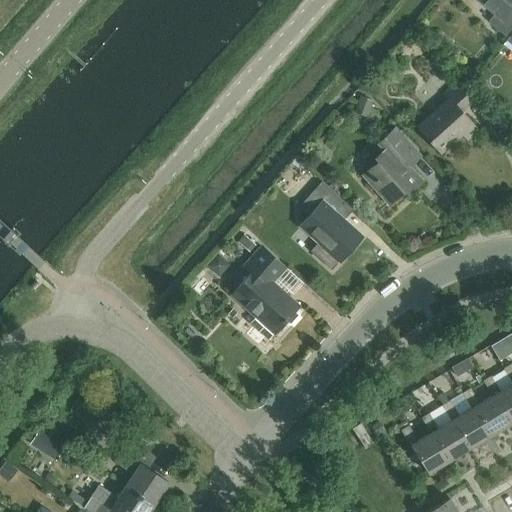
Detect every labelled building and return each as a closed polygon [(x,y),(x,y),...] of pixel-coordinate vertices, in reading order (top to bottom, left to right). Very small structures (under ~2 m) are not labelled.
[(511,0),(479,0),(496,14),(489,23),(509,39),(511,35),(511,0)] [(475,100),(458,80),(442,94),(447,100),(416,127),(440,155),(461,136),(467,142),(479,131),(462,112),(475,100)] [(374,100),(362,96),(357,109),(369,114),(374,100)] [(420,156),(395,128),(377,144),(382,150),(374,158),(377,163),(362,176),(388,205),(404,192),(406,195),(421,182),(408,167),(420,156)] [(346,204),(322,182),(298,208),(309,217),(300,226),(319,243),(310,252),(331,271),(339,262),(361,238),(337,215),(346,204)] [(17,222),(1,239),(10,246),(25,230),(17,222)] [(284,268),(261,246),(244,265),(252,272),(231,295),(256,317),(249,324),(268,341),(299,307),(271,282),(284,268)] [(511,382),(511,366),(510,364),(502,369),(511,383),(511,382)] [(493,394),(511,424),(511,422),(511,382),(511,383),(499,391),(490,376),(482,381),(491,396),(493,394)] [(490,436),(511,424),(493,394),(491,396),(478,403),(470,389),(461,394),(471,408),(473,407),(490,436)] [(470,449),(490,436),(473,407),(471,408),(458,416),(449,401),(441,405),(450,420),(452,419),(470,449)] [(449,461),(470,449),(452,419),(450,420),(438,428),(429,413),(420,418),(429,433),(431,432),(449,461)] [(360,424),(352,429),(365,449),(373,444),(360,424)] [(431,432),(429,433),(417,440),(408,426),(400,431),(410,447),(411,446),(428,474),(449,461),(431,432)] [(125,486),(153,505),(168,482),(148,468),(156,456),(130,439),(115,461),(133,473),(125,486)] [(87,510),(89,511),(148,511),(153,505),(125,486),(117,498),(104,489),(98,486),(83,508),(87,510)] [(426,511),(456,511),(449,499),(426,511)]
